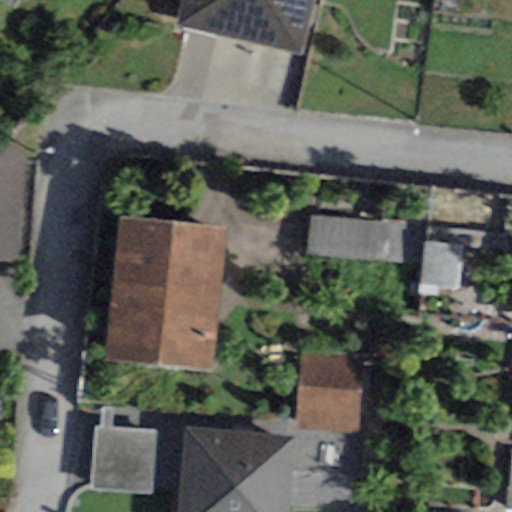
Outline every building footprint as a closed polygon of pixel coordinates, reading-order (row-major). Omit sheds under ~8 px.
[(314,0),(179,0),(173,24),(302,54),(314,0)] [(6,144),(0,151),(0,260),(20,262),(27,159),(6,144)] [(306,254),(423,265),(425,245),(427,228),(309,217),(306,254)] [(214,369),(226,227),(116,218),(103,360),(214,369)] [(464,249),(425,245),(423,265),(420,287),(459,292),(464,249)] [(297,430),(358,433),(362,359),(300,356),(297,430)] [(176,499),(181,435),(94,429),(89,493),(176,499)] [(175,511),(284,511),(290,438),(181,431),(181,435),(176,499),(175,511)]
